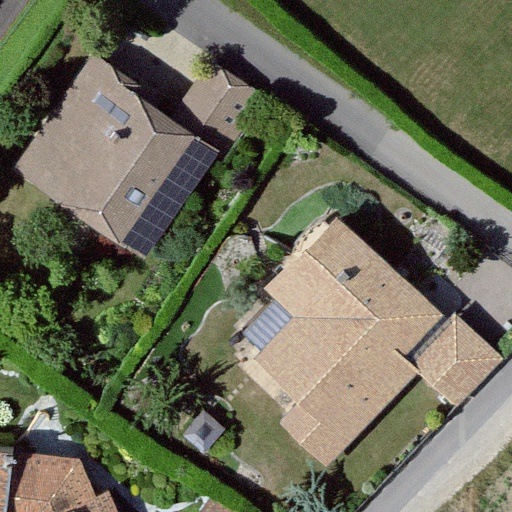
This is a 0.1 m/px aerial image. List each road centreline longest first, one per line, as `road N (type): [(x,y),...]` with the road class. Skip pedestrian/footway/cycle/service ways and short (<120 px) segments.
road 1 (residential): [(179,0),(511,231)]
road 2 (residential): [(511,384),(390,511)]
